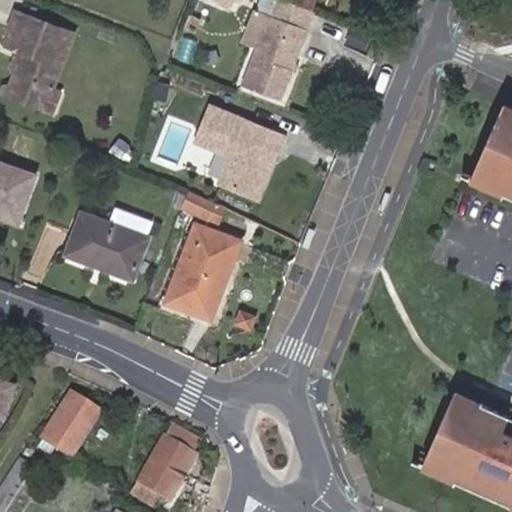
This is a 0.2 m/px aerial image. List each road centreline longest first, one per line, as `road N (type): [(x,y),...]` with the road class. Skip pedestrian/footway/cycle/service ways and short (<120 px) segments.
road 1 (residential): [(422,31),(299,350),(275,388)]
road 2 (residential): [(0,304),(234,407)]
